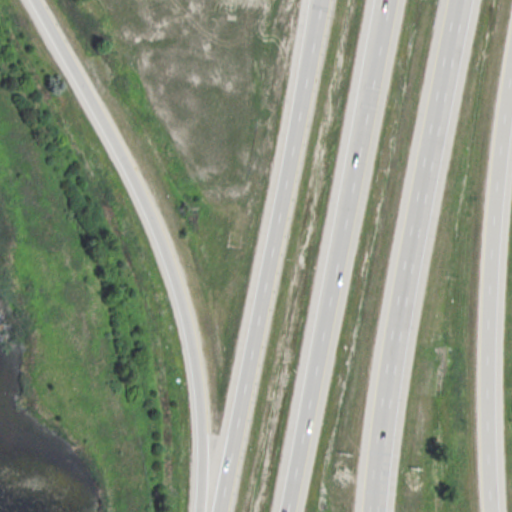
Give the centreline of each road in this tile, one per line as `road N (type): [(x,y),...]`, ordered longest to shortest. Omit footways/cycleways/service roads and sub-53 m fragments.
road 1 (motorway): [(32,0),(151,215),(174,279),(199,377),(201,511)]
road 2 (motorway): [(318,0),(217,511)]
road 3 (motorway): [(382,0),(285,511)]
road 4 (motorway): [(372,511),(392,355),(458,0)]
road 5 (motorway): [(486,425),(492,216),(511,58)]
